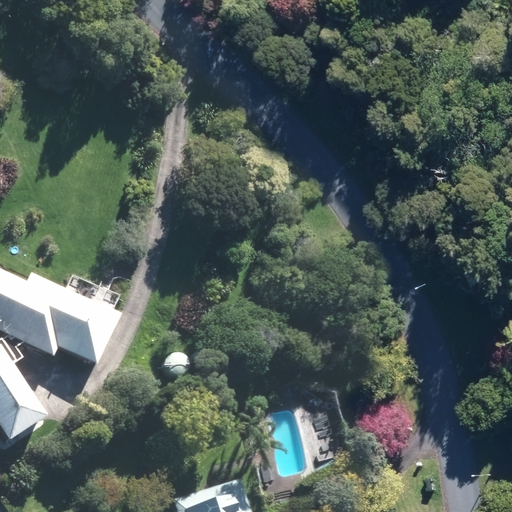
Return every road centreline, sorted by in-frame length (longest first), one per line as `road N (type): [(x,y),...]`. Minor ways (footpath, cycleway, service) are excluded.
road 1 (residential): [(436,511),(391,294),(267,103),(152,0)]
road 2 (unknown): [(84,392),(117,355),(144,269),(173,143),(186,30)]
